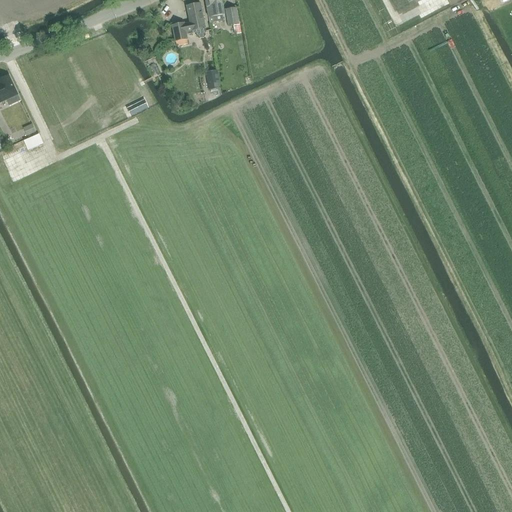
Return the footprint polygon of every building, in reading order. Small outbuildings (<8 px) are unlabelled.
[(221,0),(206,0),(210,23),(224,20),(223,14),(224,14),(224,11),(221,0)] [(206,34),(201,5),(186,8),(189,25),(183,26),(183,25),(171,27),(174,44),(186,42),(185,36),(195,34),(196,39),(198,40),(203,39),(205,37),(204,34),(206,34)] [(236,8),(226,10),(229,26),(239,25),(236,8)] [(2,22),(5,31),(11,30),(9,20),(2,22)] [(159,73),(155,65),(150,67),(154,75),(159,73)] [(218,71),(205,73),(209,91),(221,89),(218,71)] [(0,103),(18,95),(9,76),(0,80),(0,103)] [(28,150),(44,143),(41,135),(24,141),(28,150)] [(20,147),(12,150),(14,156),(22,153),(20,147)] [(14,181),(22,177),(14,162),(7,166),(14,181)]
